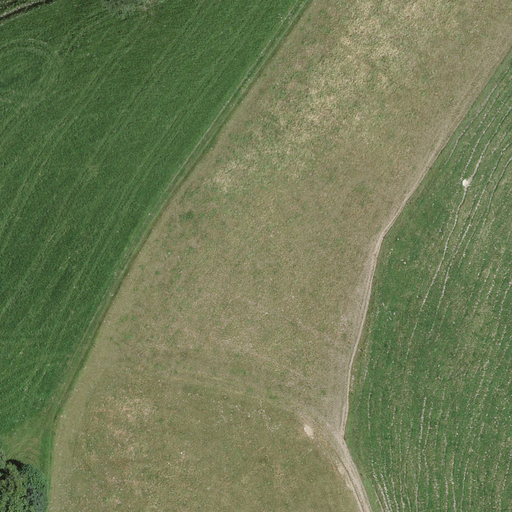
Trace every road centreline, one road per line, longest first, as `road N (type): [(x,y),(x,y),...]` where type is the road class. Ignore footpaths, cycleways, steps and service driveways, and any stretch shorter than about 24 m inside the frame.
road 1 (track): [(304,0),(150,227),(80,354),(53,418),(41,511)]
road 2 (track): [(366,511),(332,442),(299,409),(248,389),(80,354)]
